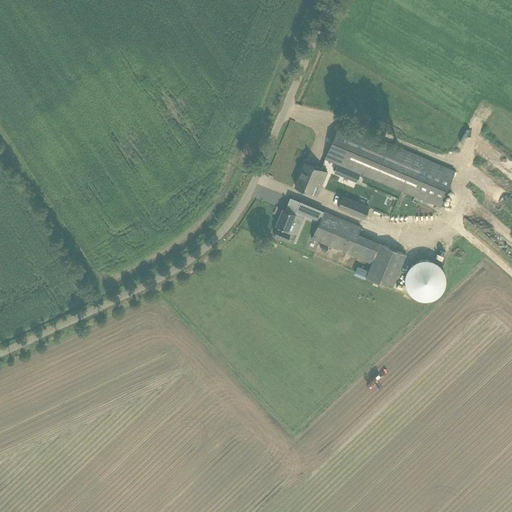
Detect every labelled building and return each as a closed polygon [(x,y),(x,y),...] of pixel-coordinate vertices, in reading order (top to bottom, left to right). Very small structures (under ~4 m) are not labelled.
[(496,110),(490,121),(500,127),(506,117),(496,110)] [(430,161),(430,160),(349,127),(340,123),(325,158),(415,196),(439,206),(454,171),(430,161)] [(304,162),(294,186),(311,193),(311,192),(317,195),(324,180),(323,180),(327,172),(320,169),(321,167),(314,164),(313,166),(304,162)] [(336,164),(333,172),(356,181),(359,174),(336,164)] [(337,208),(364,219),(369,207),(342,196),(337,208)] [(296,211),(319,221),(323,211),(317,209),(315,208),(306,204),(300,201),(296,211)] [(303,217),(282,208),(275,225),(279,227),(278,228),(277,228),(274,235),(287,241),(291,232),(296,234),(303,217)] [(360,227),(323,211),(311,238),(371,263),(365,277),(392,288),(406,255),(380,243),(357,233),(360,227)] [(398,276),(420,304),(447,283),(425,255),(398,276)]
